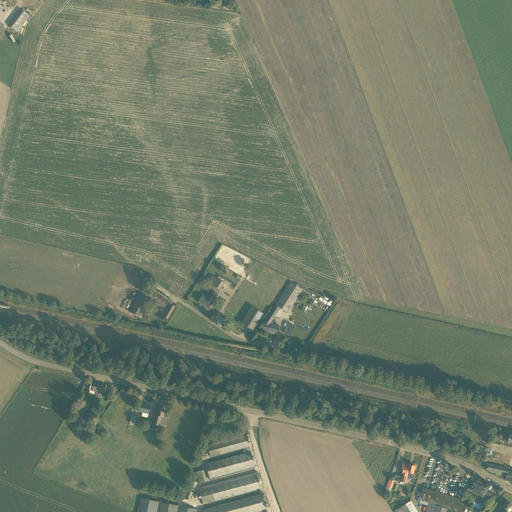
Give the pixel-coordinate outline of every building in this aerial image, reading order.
[(9,26),(18,33),(23,28),(21,27),(29,16),(21,9),(9,26)] [(221,290),(225,283),(212,275),(207,282),(221,290)] [(299,288),(291,282),(265,322),(263,331),(277,334),(279,325),(273,324),(275,318),(280,308),(288,313),(303,290),(302,289),(299,287),(299,288)] [(168,300),(150,289),(145,296),(141,294),(130,312),(139,317),(149,299),(153,301),(164,307),(168,300)] [(207,298),(203,295),(199,302),(209,309),(213,302),(215,299),(217,296),(211,292),(207,298)] [(167,319),(172,311),(175,307),(170,304),(163,317),(167,319)] [(253,330),(255,326),(263,314),(253,307),(243,324),(253,330)] [(105,393),(106,385),(91,382),(89,390),(90,390),(89,394),(95,395),(94,397),(98,398),(99,392),(105,393)] [(148,414),(149,411),(150,406),(140,403),(138,411),(148,414)] [(165,417),(163,417),(165,409),(158,408),(156,415),(154,414),(152,423),(159,425),(163,426),(165,417)] [(511,444),(511,434),(503,433),(501,441),(511,443),(511,444)] [(255,468),(246,435),(207,445),(210,457),(229,453),(243,448),(245,453),(206,464),(210,480),(255,468)] [(511,471),(508,471),(508,469),(489,464),(483,462),(482,468),(485,469),(491,472),(497,474),(496,475),(502,476),(502,477),(506,478),(506,480),(511,481),(511,471)] [(413,479),(414,474),(416,466),(403,463),(402,468),(403,469),(401,482),(403,482),(406,483),(407,478),(413,479)] [(207,481),(204,470),(203,468),(199,469),(199,471),(196,472),(198,477),(196,478),(198,484),(207,481)] [(200,487),(201,490),(199,490),(203,504),(256,490),(261,488),(259,479),(261,478),(259,474),(258,474),(258,472),(200,487)] [(471,489),(473,485),(471,485),(472,484),(468,482),(466,487),(464,490),(468,493),(470,489),(471,489)] [(493,495),(486,491),(487,490),(474,483),(473,485),(471,489),(470,490),(475,492),(474,494),(478,496),(479,494),(483,497),(483,496),(490,500),(493,495)] [(447,508),(454,510),(459,511),(463,511),(467,502),(457,499),(457,500),(443,495),(443,494),(423,488),(422,492),(420,500),(419,503),(427,505),(425,511),(446,511),(447,511),(447,508)] [(201,511),(200,511),(259,511),(267,510),(263,494),(201,511)] [(140,498),(137,511),(177,511),(178,511),(180,511),(181,508),(179,508),(179,506),(160,502),(140,498)] [(417,511),(411,501),(405,504),(395,511),(417,511)] [(509,511),(511,509),(511,508),(511,506),(511,503),(507,501),(503,507),(499,511),(509,511)]
